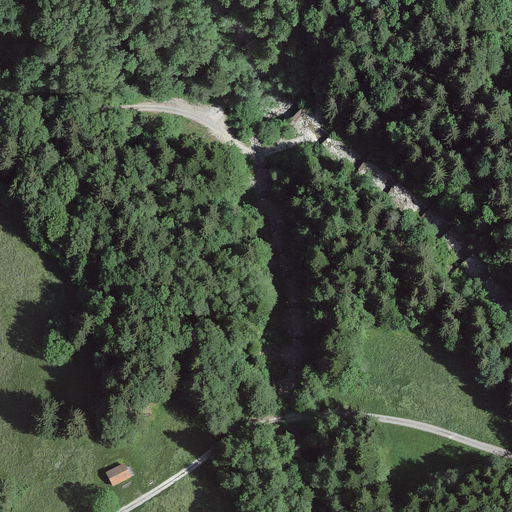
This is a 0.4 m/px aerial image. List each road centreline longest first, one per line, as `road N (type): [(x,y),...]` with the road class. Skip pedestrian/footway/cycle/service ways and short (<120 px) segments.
road 1 (track): [(119,511),(234,432),(311,412),(408,423),(511,454)]
road 2 (track): [(0,108),(156,107),(228,130),(273,131),(317,89),(309,8)]
